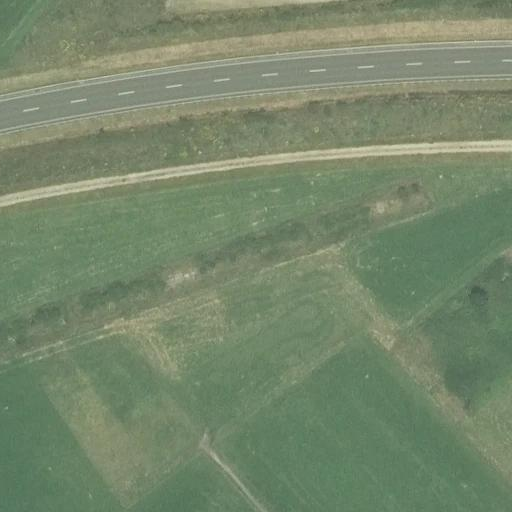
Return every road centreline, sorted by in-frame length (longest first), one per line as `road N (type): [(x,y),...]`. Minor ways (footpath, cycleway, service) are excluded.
road 1 (track): [(0,202),(185,169),(511,146)]
road 2 (primary): [(0,116),(206,81),(511,62)]
